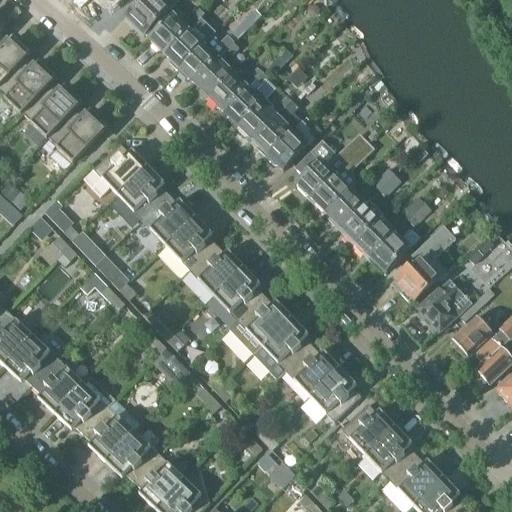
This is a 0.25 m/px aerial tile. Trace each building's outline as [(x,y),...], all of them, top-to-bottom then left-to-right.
[(101,0),(110,8),(117,0),(101,0)] [(145,38),(147,41),(171,16),(170,17),(168,15),(169,15),(159,4),(162,0),(145,0),(126,19),(133,27),(132,30),(140,38),(144,37),(145,38)] [(193,19),(197,24),(204,17),(199,12),(193,19)] [(159,53),(165,58),(189,34),(171,16),(147,41),(148,42),(151,45),(151,48),(156,53),(159,53)] [(235,35),(240,41),(246,35),(254,27),(248,21),(235,35)] [(169,66),(178,74),(204,48),(189,34),(165,58),(169,63),(169,66)] [(0,87),(26,61),(30,57),(13,41),(9,45),(0,36),(0,87)] [(189,82),(194,87),(218,62),(226,54),(227,53),(233,47),(227,40),(220,47),(212,40),(204,48),(178,74),(185,82),(189,82)] [(233,47),(227,53),(232,58),(238,51),(233,47)] [(270,53),(259,65),(264,70),(276,58),(270,53)] [(285,66),(291,59),(285,53),(279,60),(285,66)] [(20,117),(21,116),(52,85),(55,81),(39,66),(35,69),(26,61),(0,87),(0,96),(5,101),(3,102),(20,117)] [(199,95),(207,103),(233,77),(218,62),(194,87),(199,91),(199,95)] [(274,77),(283,67),(277,62),(268,71),(274,77)] [(297,70),(286,81),(296,90),(307,80),(297,70)] [(251,77),(255,82),(262,75),(257,71),(251,77)] [(218,111),(223,116),(256,83),(255,82),(251,77),(249,75),(240,84),(233,77),(207,103),(215,111),(218,111)] [(262,75),(255,82),(256,83),(260,87),(267,80),(262,75)] [(228,124),(237,132),(263,106),(253,96),(261,88),(260,87),(256,83),(223,116),(228,120),(228,124)] [(46,142),(47,140),(78,110),(81,106),(65,90),(61,94),(52,85),(21,116),(30,125),(29,126),(46,142)] [(280,106),(284,111),(291,105),(286,100),(280,106)] [(291,105),(284,111),(285,112),(289,116),(296,110),(291,105)] [(248,139),(253,144),(277,120),(263,106),(237,132),(244,139),(248,139)] [(78,110),(47,140),(56,149),(55,150),(72,167),(107,130),(90,114),(87,118),(78,110)] [(258,152),(266,161),(292,134),(299,126),(290,118),(291,118),(289,116),(285,112),(277,120),(253,144),(258,149),(258,152)] [(309,136),(314,141),(321,134),(315,129),(309,136)] [(292,134),(266,161),(273,168),(277,168),(282,173),(307,149),(292,134)] [(340,156),(349,165),(368,146),(359,137),(340,156)] [(368,146),(349,165),(355,172),(374,153),(368,146)] [(93,174),(117,199),(148,170),(132,153),(128,157),(120,148),(93,174)] [(422,153),(414,161),(418,166),(427,157),(422,153)] [(308,197),(311,201),(349,165),(340,156),(329,167),(322,160),(318,164),(310,156),(295,171),(303,180),(297,186),(297,187),(296,191),(304,198),(308,197)] [(349,165),(311,201),(316,205),(315,209),(324,219),(349,194),(355,188),(352,174),(355,172),(349,165)] [(117,199),(141,224),(168,199),(160,190),(164,187),(148,170),(117,199)] [(372,189),(378,195),(387,186),(381,180),(372,189)] [(387,186),(378,195),(384,201),(393,192),(387,186)] [(337,227),(341,231),(364,209),(349,194),(324,219),(333,228),(337,227)] [(141,224),(165,250),(196,221),(180,204),(176,207),(168,199),(141,224)] [(344,239),(354,249),(379,224),(384,219),(369,204),(364,209),(341,231),(345,235),(344,239)] [(401,218),(407,224),(417,215),(421,210),(415,204),(401,218)] [(417,215),(407,224),(413,230),(422,221),(417,215)] [(165,250),(189,275),(216,249),(208,241),(212,238),(196,221),(165,250)] [(366,257),(370,261),(393,238),(379,224),(354,249),(363,257),(366,257)] [(407,303),(411,307),(413,305),(438,283),(440,285),(448,277),(434,263),(456,243),(444,229),(413,257),(419,263),(396,284),(403,291),(401,292),(402,294),(401,295),(400,297),(406,303),(407,303)] [(63,236),(72,245),(79,239),(70,230),(63,236)] [(393,238),(370,261),(374,265),(373,268),(381,276),(385,275),(385,276),(420,242),(412,234),(408,233),(398,243),(393,238)] [(79,239),(72,245),(80,254),(87,248),(79,239)] [(52,247),(61,256),(68,249),(59,240),(52,247)] [(68,249),(61,256),(69,265),(76,258),(68,249)] [(189,275),(213,300),(244,271),(228,254),(224,257),(216,249),(189,275)] [(129,287),(106,263),(97,271),(120,295),(126,289),(129,287)] [(213,300),(237,325),(263,299),(256,291),(260,288),(244,271),(213,300)] [(109,306),(115,299),(107,290),(95,278),(81,292),(87,298),(95,291),(100,297),(109,306)] [(449,284),(439,293),(418,312),(439,335),(453,322),(454,323),(458,320),(472,307),(469,304),(468,304),(463,298),(458,292),(457,293),(449,284)] [(126,289),(120,295),(128,304),(135,298),(126,289)] [(472,307),(458,320),(464,326),(477,313),(494,298),(488,292),(472,307)] [(117,315),(124,308),(115,299),(109,306),(117,315)] [(237,325),(261,350),(292,322),(276,304),(272,308),(263,299),(237,325)] [(0,366),(3,370),(32,339),(7,316),(0,323),(0,366)] [(451,343),(458,350),(457,353),(464,360),(467,359),(468,361),(493,337),(476,319),(451,343)] [(501,334),(492,342),(474,358),(482,367),(476,373),(489,388),(497,380),(498,381),(506,373),(511,366),(511,363),(500,351),(511,339),(511,319),(499,332),(501,334)] [(261,350),(285,376),(312,350),(304,342),(308,338),(292,322),(261,350)] [(159,337),(168,346),(175,339),(166,330),(159,337)] [(24,383),(32,390),(58,363),(32,339),(3,370),(21,386),(24,383)] [(175,339),(168,346),(176,355),(183,348),(175,339)] [(155,341),(148,347),(157,356),(164,350),(155,341)] [(164,350),(157,356),(159,359),(165,365),(172,359),(164,350)] [(285,376),(309,401),(340,372),(324,355),(320,358),(312,350),(285,376)] [(159,359),(152,366),(174,389),(188,375),(172,359),(165,365),(159,359)] [(37,402),(54,418),(83,387),(58,363),(32,390),(40,398),(37,402)] [(340,372),(309,401),(334,426),(361,401),(352,392),(356,389),(340,372)] [(508,404),(511,407),(511,380),(499,393),(500,395),(498,397),(506,406),(508,404)] [(207,387),(216,396),(223,390),(214,381),(207,387)] [(74,430),(83,438),(108,411),(83,387),(54,418),(71,434),(74,430)] [(223,390),(216,396),(225,405),(231,399),(223,390)] [(196,398),(205,407),(212,401),(203,391),(196,398)] [(212,401),(205,407),(213,416),(220,409),(212,401)] [(341,434),(365,459),(395,430),(379,413),(376,417),(367,408),(341,434)] [(88,450),(105,466),(134,435),(108,411),(83,438),(91,446),(88,450)] [(254,436),(262,445),(269,438),(261,430),(254,436)] [(365,459),(389,484),(416,459),(408,451),(412,447),(395,430),(365,459)] [(125,478),(133,486),(159,459),(134,435),(105,466),(122,482),(125,478)] [(269,438),(262,445),(271,454),(278,448),(269,438)] [(247,450),(255,459),(262,453),(253,444),(247,450)] [(256,467),(281,492),(295,479),(282,466),(279,470),(266,457),(256,467)] [(138,497),(153,511),(156,511),(184,483),(159,459),(133,486),(142,494),(138,497)] [(389,484),(413,510),(443,481),(427,464),(424,467),(416,459),(389,484)] [(443,481),(413,510),(415,511),(461,511),(464,510),(456,501),(459,498),(443,481)] [(184,483),(156,511),(205,511),(210,507),(184,483)] [(310,495),(318,504),(325,497),(316,488),(310,495)] [(325,497),(318,504),(326,511),(327,511),(333,506),(325,497)] [(299,505),(304,511),(309,511),(314,508),(305,499),(299,505)]
